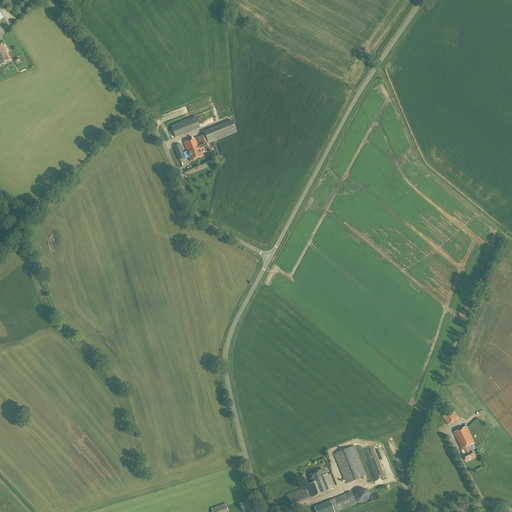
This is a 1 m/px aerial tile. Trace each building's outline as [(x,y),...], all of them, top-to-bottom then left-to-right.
[(8,54),(2,43),(0,44),(0,65),(11,60),(8,54)] [(165,121),(179,116),(176,110),(162,115),(165,121)] [(175,138),(199,128),(195,116),(170,126),(175,138)] [(214,116),(200,122),(202,126),(215,120),(214,116)] [(204,134),(184,142),(188,154),(187,154),(190,161),(197,159),(194,152),(195,152),(194,150),(199,148),(198,145),(208,142),(212,140),(213,142),(237,132),(232,121),(208,130),(209,132),(204,134)] [(195,152),(194,152),(197,159),(202,157),(203,156),(201,150),(209,146),(208,144),(209,144),(209,143),(208,143),(208,142),(198,145),(199,148),(194,150),(195,152)] [(179,160),(186,158),(180,144),(173,146),(179,160)] [(458,418),(453,411),(452,410),(443,416),(444,418),(447,423),(448,425),(458,418)] [(462,447),(466,454),(463,455),(466,461),(471,458),(472,459),(475,457),(472,451),(470,452),(468,446),(475,443),(467,426),(454,433),(461,447),(462,447)] [(345,484),(366,476),(354,446),(333,454),(345,484)] [(324,475),(321,469),(308,475),(312,483),(307,485),(312,497),(333,489),(328,474),(324,475)] [(291,507),(297,504),(309,500),(304,488),(286,495),(291,507)] [(362,504),(366,503),(369,500),(370,496),(369,492),(366,489),(362,488),(358,489),(355,492),(354,496),(355,500),(358,502),(362,504)] [(315,511),(337,511),(356,504),(352,492),(329,500),(314,507),(315,511)] [(247,511),(253,511),(258,510),(252,497),(243,501),(247,511)] [(212,511),(225,511),(228,511),(225,503),(211,507),(212,511)]
